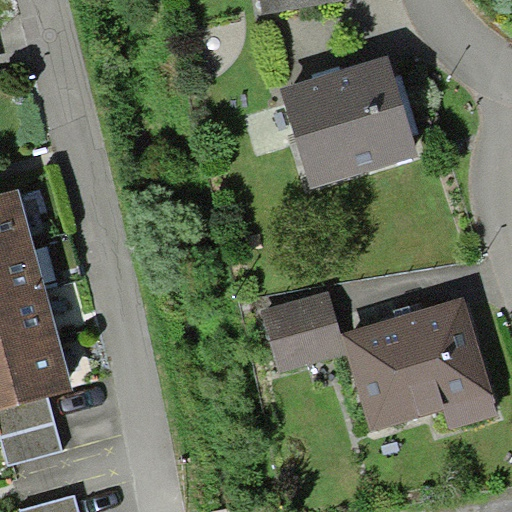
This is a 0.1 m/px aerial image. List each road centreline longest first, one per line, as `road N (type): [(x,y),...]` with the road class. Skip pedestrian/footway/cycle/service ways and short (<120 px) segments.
road 1 (residential): [(163,511),(36,0)]
road 2 (residential): [(511,126),(500,157),(511,262)]
